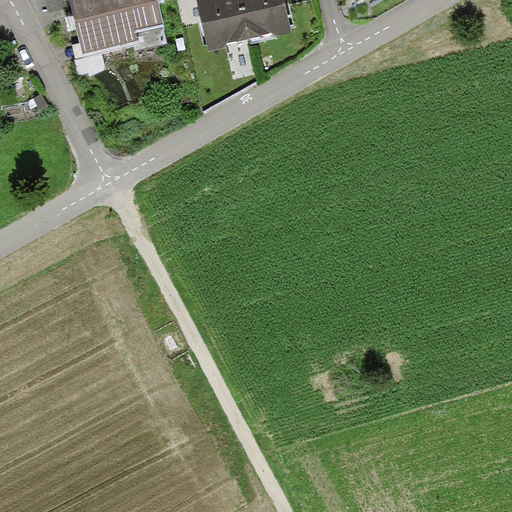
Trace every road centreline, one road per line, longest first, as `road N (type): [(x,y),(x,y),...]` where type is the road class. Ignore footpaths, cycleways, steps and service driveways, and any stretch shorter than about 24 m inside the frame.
road 1 (residential): [(104,183),(436,0)]
road 2 (track): [(104,183),(282,511)]
road 3 (residential): [(12,0),(104,183)]
road 4 (residential): [(0,244),(104,183)]
